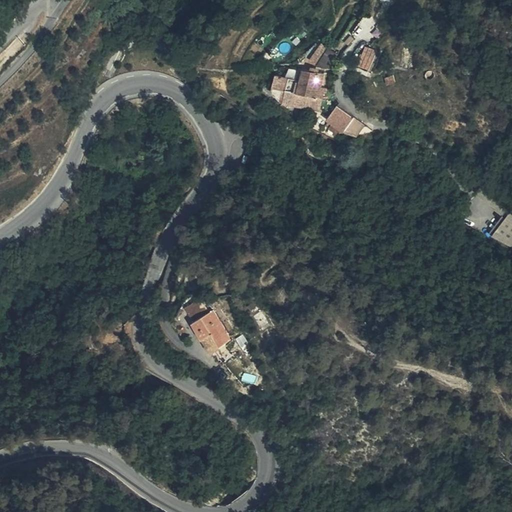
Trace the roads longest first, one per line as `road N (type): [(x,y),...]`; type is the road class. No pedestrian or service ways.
road 1 (tertiary): [(0,237),(62,184),(106,97),(154,84),(195,106),(211,134),(212,167),(162,255),(143,328),(160,357),(264,439),(270,474),(240,511)]
road 2 (tertiary): [(175,511),(105,460),(79,451),(24,451),(0,461)]
